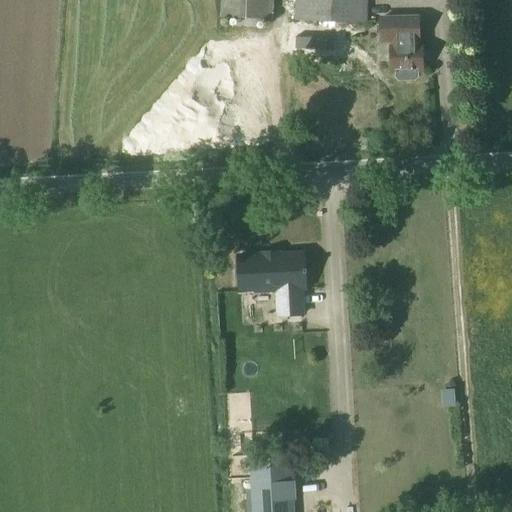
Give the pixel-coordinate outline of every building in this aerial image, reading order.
[(288,0),(288,8),(361,10),(361,0),(288,0)] [(423,13),(380,15),(381,44),(390,44),(391,72),(395,71),(395,76),(399,80),(414,80),(418,76),(418,71),(424,71),(424,62),(423,42),(424,42),(423,13)] [(304,252),(238,256),(240,293),(274,291),(276,318),(306,317),(304,289),(306,289),(304,252)] [(385,401),(369,402),(370,442),(387,442),(385,401)] [(295,511),(292,450),(249,452),(252,511),(295,511)]
